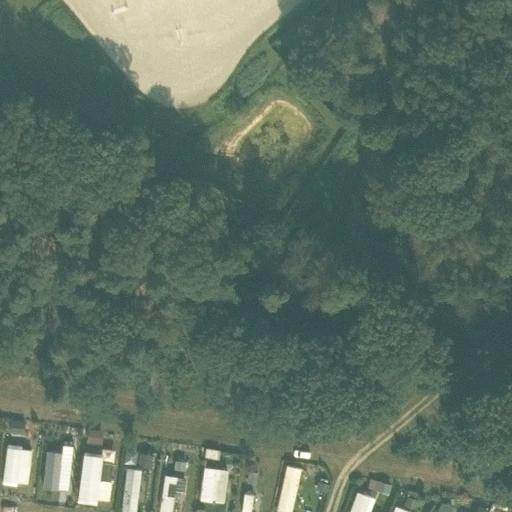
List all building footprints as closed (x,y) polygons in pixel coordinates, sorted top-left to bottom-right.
[(100,443),(102,430),(89,428),(87,442),(100,443)] [(45,449),(44,486),(70,487),(72,443),(63,443),(62,449),(45,449)] [(4,481),(30,481),(31,445),(5,444),(4,481)] [(205,456),(219,459),(220,450),(206,447),(205,456)] [(126,463),(150,466),(152,451),(127,449),(126,463)] [(98,500),(100,450),(80,450),(79,500),(98,500)] [(102,459),(101,476),(111,477),(113,460),(102,459)] [(285,462),(277,506),(292,509),(301,465),(285,462)] [(226,499),(227,466),(202,464),(200,498),(226,499)] [(119,511),(125,511),(134,511),(141,467),(126,465),(119,511)] [(176,488),(183,489),(186,475),(166,471),(158,508),(171,510),(176,488)] [(99,498),(110,499),(111,478),(100,478),(99,498)] [(374,511),(370,510),(375,495),(355,489),(347,511),(374,511)] [(439,499),(433,511),(450,511),(453,506),(439,499)] [(418,511),(419,511),(395,503),(391,511),(418,511)]
